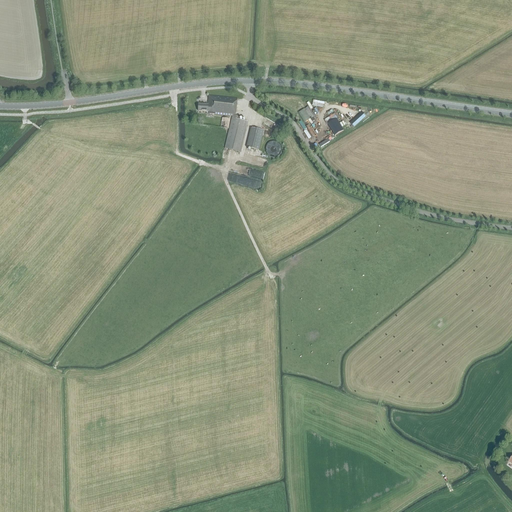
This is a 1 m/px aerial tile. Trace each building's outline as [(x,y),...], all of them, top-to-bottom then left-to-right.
[(239,117),(235,116),(237,99),(209,96),(208,105),(199,104),(198,111),(209,112),(209,114),(231,116),(224,149),(241,152),(247,122),(239,120),(239,117)] [(315,116),(308,107),(304,109),(298,113),(304,123),(315,116)] [(335,136),(343,130),(337,119),(338,118),(332,109),(325,113),(330,123),(328,124),(335,136)] [(362,113),(350,124),(354,128),(366,117),(362,113)] [(228,129),(231,119),(222,117),(220,127),(228,129)] [(259,150),(263,131),(251,128),(246,147),(259,150)] [(320,145),(329,140),(327,136),(318,141),(320,145)] [(265,167),(267,159),(252,156),(251,163),(265,167)]
